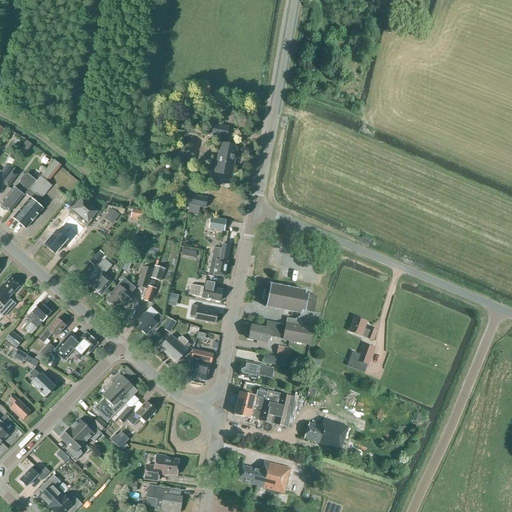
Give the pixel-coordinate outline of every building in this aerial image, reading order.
[(402,18),(406,5),(398,2),(394,16),(402,18)] [(227,138),(229,127),(214,124),(212,135),(227,138)] [(231,176),(236,147),(220,144),(215,173),(231,176)] [(0,184),(0,185),(12,168),(10,167),(15,160),(9,157),(5,164),(7,165),(0,174),(0,184)] [(42,176),(50,181),(61,164),(53,159),(42,176)] [(8,188),(18,175),(12,170),(2,184),(8,188)] [(24,196),(30,189),(36,181),(28,174),(24,175),(19,180),(20,184),(23,187),(19,192),(13,188),(0,204),(0,206),(1,208),(4,211),(7,211),(9,213),(23,196),(24,196)] [(35,218),(46,204),(41,199),(52,186),(41,177),(30,190),(34,194),(24,206),(13,218),(25,229),(32,221),(33,222),(36,218),(35,218)] [(206,209),(208,198),(188,194),(186,205),(206,209)] [(87,222),(96,212),(81,199),(72,209),(87,222)] [(119,215),(111,209),(106,216),(114,222),(119,215)] [(144,221),(145,212),(132,210),(131,219),(144,221)] [(157,227),(159,219),(146,216),(144,224),(157,227)] [(224,232),(226,221),(210,218),(208,229),(224,232)] [(75,241),(83,232),(75,225),(67,234),(75,241)] [(54,254),(67,240),(56,231),(44,245),(54,254)] [(227,261),(230,246),(222,245),(221,249),(214,247),(208,276),(213,277),(214,275),(224,277),(227,261)] [(188,256),(190,249),(182,247),(180,254),(188,256)] [(94,266),(104,255),(99,251),(90,262),(94,266)] [(129,268),(133,261),(127,258),(123,265),(129,268)] [(101,296),(113,282),(103,274),(111,266),(104,260),(89,276),(94,280),(89,286),(101,296)] [(147,289),(152,269),(143,266),(137,286),(147,289)] [(161,282),(165,269),(155,266),(151,278),(161,282)] [(173,278),(174,270),(168,269),(166,276),(173,278)] [(19,286),(10,278),(4,285),(3,284),(0,287),(0,314),(3,317),(14,306),(7,300),(19,286)] [(125,308),(133,298),(130,295),(135,289),(124,279),(118,285),(119,285),(106,299),(114,307),(119,302),(125,308)] [(214,289),(215,285),(205,282),(204,287),(191,285),(189,295),(220,301),(222,291),(214,289)] [(278,286),(271,285),(271,284),(270,284),(269,286),(270,286),(269,291),(268,291),(265,291),(265,290),(263,290),(263,292),(264,292),(262,298),(261,300),(263,300),(267,300),(267,301),(266,306),(265,306),(265,308),(267,308),(267,307),(274,309),(275,310),(276,309),(283,310),(282,311),(284,311),(291,312),(291,313),(293,313),(293,312),(300,314),(300,317),(294,320),(290,319),(289,323),(286,323),(283,339),(309,345),(313,328),(315,328),(319,314),(314,313),(317,297),(305,295),(305,293),(306,293),(306,291),(305,291),(304,291),(297,290),(297,289),(296,289),(296,290),(289,288),(287,287),(287,288),(280,287),(280,286),(278,286)] [(150,303),(155,289),(149,287),(144,301),(150,303)] [(31,335),(37,329),(51,313),(39,303),(31,312),(32,313),(27,318),(31,322),(25,329),(31,335)] [(215,324),(217,313),(197,309),(197,306),(191,305),(189,316),(195,317),(195,320),(215,324)] [(152,320),(145,313),(138,321),(142,324),(138,328),(146,335),(157,324),(158,325),(164,319),(158,314),(152,320)] [(361,336),(373,340),(377,330),(370,328),(369,331),(364,330),(367,322),(355,317),(349,332),(361,336)] [(170,334),(176,323),(168,318),(162,329),(170,334)] [(55,337),(65,326),(57,319),(47,330),(39,340),(43,344),(52,334),(55,337)] [(279,338),(282,324),(267,321),(265,329),(251,326),(249,339),(266,343),(266,342),(267,336),(279,338)] [(23,340),(12,332),(5,340),(16,349),(23,340)] [(56,349),(54,351),(64,361),(74,349),(75,350),(74,351),(80,357),(81,356),(83,358),(86,355),(87,356),(98,344),(86,333),(80,340),(71,332),(56,349)] [(177,342),(170,336),(160,348),(176,363),(187,351),(183,347),(188,342),(182,337),(177,342)] [(54,351),(56,349),(49,343),(34,360),(41,364),(42,363),(43,364),(51,354),(54,351)] [(368,366),(375,348),(364,344),(357,362),(368,366)] [(290,357),(291,349),(277,347),(276,354),(290,357)] [(207,382),(213,356),(199,353),(200,350),(192,348),(189,359),(194,360),(193,363),(192,364),(191,367),(192,368),(189,378),(207,382)] [(22,363),(23,361),(26,356),(18,351),(13,358),(22,363)] [(51,354),(43,364),(53,369),(57,361),(51,354)] [(26,356),(23,361),(35,368),(38,363),(26,356)] [(277,366),(279,358),(268,356),(266,363),(277,366)] [(266,367),(245,362),(243,367),(242,366),(240,375),(251,378),(250,379),(255,380),(255,379),(257,379),(257,375),(271,378),(273,369),(266,367)] [(40,375),(33,369),(28,374),(35,380),(31,384),(45,397),(54,388),(41,374),(40,375)] [(123,379),(119,376),(115,381),(116,382),(102,396),(104,398),(93,410),(107,423),(138,392),(124,378),(123,379)] [(315,390),(308,388),(305,397),(313,399),(315,390)] [(267,393),(257,390),(255,396),(239,392),(234,415),(250,419),(260,421),(287,428),(294,397),(267,391),(267,393)] [(357,391),(355,397),(371,404),(373,398),(357,391)] [(18,401),(12,396),(9,399),(14,404),(10,408),(22,420),(30,412),(18,400),(18,401)] [(128,407),(117,419),(123,425),(127,421),(133,427),(140,419),(145,423),(156,411),(154,410),(154,408),(152,406),(150,406),(146,402),(135,413),(128,407)] [(332,422),(334,417),(325,414),(324,419),(323,419),(321,427),(309,423),(304,439),(319,444),(319,445),(340,452),(344,440),(351,443),(355,430),(332,422)] [(69,430),(84,444),(89,439),(95,441),(101,434),(92,425),(89,429),(79,419),(69,430)] [(101,431),(106,426),(98,419),(93,424),(101,431)] [(80,449),(84,444),(69,430),(60,439),(70,449),(66,453),(75,462),(82,454),(80,449)] [(127,445),(116,433),(109,440),(121,451),(127,445)] [(64,463),(69,459),(64,454),(60,459),(64,463)] [(176,476),(178,461),(165,459),(165,457),(156,456),(155,467),(146,466),(144,479),(157,481),(158,474),(167,475),(167,474),(176,476)] [(284,494),(290,469),(264,462),(261,471),(242,466),(239,480),(250,482),(249,484),(257,486),(257,487),(284,494)] [(41,473),(34,466),(31,469),(31,468),(19,480),(26,487),(36,477),(41,481),(49,473),(45,468),(41,473)] [(320,470),(309,468),(306,479),(318,482),(320,470)] [(61,483),(53,475),(48,481),(52,484),(38,497),(49,509),(61,497),(63,495),(55,488),(61,483)] [(128,493),(136,494),(137,489),(138,484),(130,482),(128,493)] [(171,511),(179,511),(182,497),(179,497),(180,491),(148,486),(146,497),(157,499),(155,507),(161,508),(161,510),(171,511)] [(63,495),(61,497),(49,509),(52,511),(67,511),(73,507),(77,510),(82,505),(75,498),(70,503),(63,495)]
